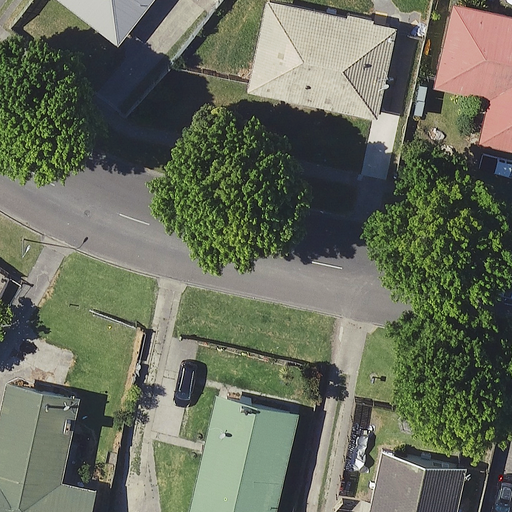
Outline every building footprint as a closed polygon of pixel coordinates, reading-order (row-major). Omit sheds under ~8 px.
[(64,0),(109,34),(134,0),(64,0)] [(385,17),(303,0),(252,0),(236,80),(366,107),(385,17)] [(511,8),(477,0),(435,0),(417,73),(477,88),(467,130),(511,141),(511,8)] [(69,388),(0,373),(0,511),(76,511),(83,480),(50,473),(69,388)] [(262,511),(287,403),(205,384),(175,511),(262,511)] [(443,511),(454,462),(374,444),(359,511),(443,511)]
